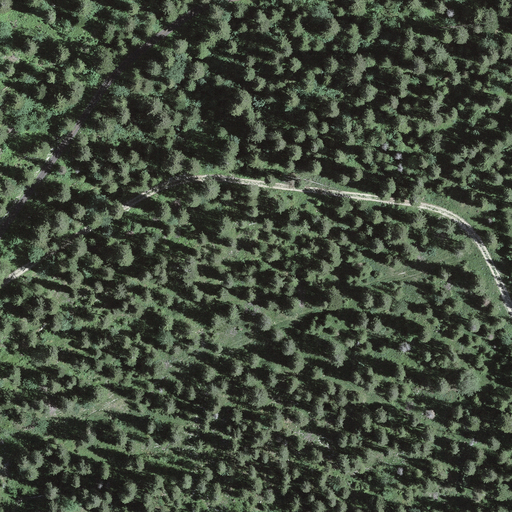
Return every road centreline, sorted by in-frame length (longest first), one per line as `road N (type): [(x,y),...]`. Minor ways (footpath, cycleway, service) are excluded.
road 1 (track): [(0,283),(167,184),(207,177),(452,214),(479,241),(511,308)]
road 2 (track): [(237,0),(185,19),(118,75),(0,237)]
